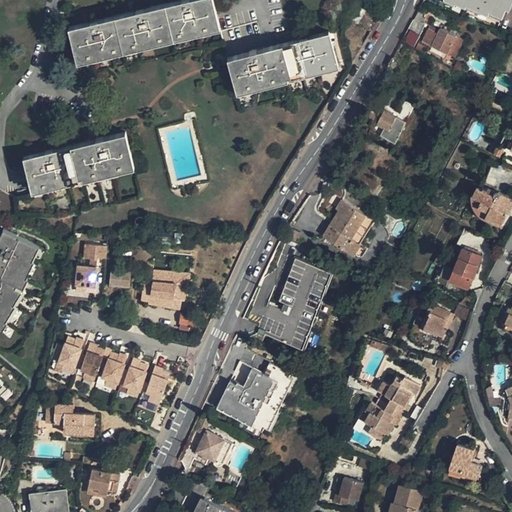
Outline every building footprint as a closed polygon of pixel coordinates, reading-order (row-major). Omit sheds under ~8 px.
[(179,0),(69,27),(76,55),(91,51),(92,55),(113,50),(112,46),(136,40),(137,44),(158,39),(158,34),(182,29),(183,32),(204,27),(203,24),(218,20),(213,0),(179,0)] [(511,4),(511,0),(444,0),(455,5),(455,3),(466,8),(466,6),(489,15),(490,12),(503,18),(507,9),(510,10),(511,4)] [(430,25),(422,40),(448,52),(457,34),(441,27),(439,29),(430,25)] [(411,50),(418,35),(408,30),(401,45),(411,50)] [(227,59),(235,86),(250,82),(251,86),(272,81),(271,76),(295,70),(297,74),(318,68),(316,64),(338,58),(330,31),(227,59)] [(457,34),(448,52),(455,56),(464,38),(457,34)] [(426,48),(416,43),(413,51),(422,56),(426,48)] [(396,140),(404,117),(383,110),(377,125),(383,127),(380,135),(396,140)] [(25,153),(33,181),(47,176),(48,180),(69,173),(68,170),(92,163),(93,166),(114,160),(113,156),(132,150),(124,123),(25,153)] [(487,183),(506,185),(507,171),(489,169),(487,183)] [(501,223),(511,201),(511,196),(499,190),(498,193),(488,188),(487,190),(479,186),(475,193),(483,197),(479,204),(488,210),(486,216),(501,223)] [(372,220),(339,200),(334,209),(336,211),(321,234),(351,253),(372,220)] [(0,320),(2,317),(1,317),(10,301),(8,300),(16,287),(18,284),(23,273),(21,272),(28,259),(27,258),(34,245),(6,231),(0,243),(0,245),(4,247),(0,254),(0,320)] [(105,259),(106,245),(86,243),(84,256),(92,257),(90,266),(79,264),(76,283),(86,284),(96,285),(101,259),(105,259)] [(28,259),(32,261),(39,247),(34,245),(27,258),(28,259)] [(462,247),(448,279),(467,287),(481,255),(462,247)] [(280,298),(286,301),(291,289),(295,290),(306,261),(295,257),(280,298)] [(23,273),(27,275),(33,262),(32,261),(28,259),(21,272),(23,273)] [(264,314),(259,328),(261,328),(268,331),(280,336),(279,339),(302,348),(330,274),(314,268),(316,264),(306,261),(295,290),(291,289),(283,310),(268,304),(264,314)] [(330,274),(302,348),(307,349),(335,273),(315,266),(314,268),(330,274)] [(111,268),(110,277),(130,279),(130,270),(111,268)] [(143,301),(150,301),(151,297),(184,302),(186,302),(191,277),(148,271),(143,301)] [(23,273),(18,284),(23,287),(28,276),(27,275),(23,273)] [(109,286),(128,289),(130,279),(110,277),(109,286)] [(10,301),(13,303),(21,290),(16,287),(8,300),(10,301)] [(150,302),(183,307),(184,302),(151,297),(150,301),(143,301),(150,302)] [(270,299),(268,304),(283,310),(285,304),(270,299)] [(5,319),(6,320),(15,304),(13,303),(10,301),(1,317),(2,317),(5,319)] [(448,327),(455,314),(432,302),(427,311),(431,313),(425,327),(440,334),(444,325),(448,327)] [(472,308),(461,302),(455,314),(466,319),(472,308)] [(511,307),(511,309),(510,313),(507,312),(503,321),(506,322),(503,329),(511,333),(511,307)] [(197,317),(182,315),(181,325),(196,327),(197,317)] [(440,334),(444,336),(448,327),(444,325),(440,334)] [(268,331),(266,334),(279,339),(280,336),(268,331)] [(80,351),(84,341),(77,338),(77,336),(70,333),(59,357),(64,360),(62,365),(71,369),(74,364),(80,351)] [(86,354),(80,367),(85,369),(82,374),(93,379),(103,359),(106,351),(97,347),(98,345),(91,342),(86,354)] [(106,351),(103,359),(108,361),(111,354),(112,352),(107,350),(106,351)] [(86,354),(80,351),(74,364),(80,367),(86,354)] [(119,358),(111,354),(108,361),(101,377),(107,380),(104,385),(114,389),(116,384),(121,372),(127,359),(120,356),(119,358)] [(450,362),(439,358),(437,366),(446,369),(450,362)] [(233,380),(223,403),(263,420),(287,366),(272,360),(267,371),(255,366),(246,386),(233,380)] [(127,375),(122,386),(128,389),(125,394),(134,398),(138,390),(141,381),(146,371),(138,367),(139,365),(132,362),(127,375)] [(147,383),(143,392),(149,395),(147,401),(155,405),(169,374),(160,370),(161,369),(154,365),(147,383)] [(263,420),(223,403),(220,408),(272,433),(300,372),(287,366),(263,420)] [(121,372),(116,384),(122,386),(127,375),(121,372)] [(369,431),(383,439),(387,432),(389,434),(398,417),(405,406),(406,407),(414,394),(416,395),(420,385),(405,377),(403,379),(397,377),(392,386),(383,381),(378,390),(391,398),(385,409),(382,408),(371,401),(366,409),(370,411),(366,420),(373,424),(369,431)] [(141,381),(138,390),(143,392),(147,383),(141,381)] [(95,416),(73,415),(74,406),(55,406),(54,410),(54,425),(63,425),(63,434),(94,436),(95,416)] [(46,424),(54,425),(54,410),(47,409),(46,424)] [(196,451),(215,459),(216,457),(223,460),(228,449),(225,447),(228,440),(224,438),(205,430),(196,451)] [(458,444),(449,471),(461,475),(463,471),(480,476),(484,464),(471,460),(474,449),(458,444)] [(378,461),(362,456),(359,463),(376,469),(378,461)] [(110,474),(111,470),(104,469),(104,472),(92,470),(87,493),(106,497),(106,493),(116,495),(120,476),(110,474)] [(463,471),(461,475),(478,481),(480,476),(463,471)] [(333,499),(347,502),(349,495),(359,497),(363,480),(344,475),(343,479),(340,492),(335,491),(333,499)] [(390,500),(387,510),(390,510),(393,511),(408,511),(411,505),(414,506),(418,487),(398,482),(393,500),(390,500)] [(177,486),(170,499),(181,505),(188,492),(177,486)] [(29,494),(31,511),(68,511),(66,490),(29,494)] [(202,497),(194,511),(197,511),(205,498),(202,497)] [(235,511),(205,497),(205,498),(197,511),(235,511)]
